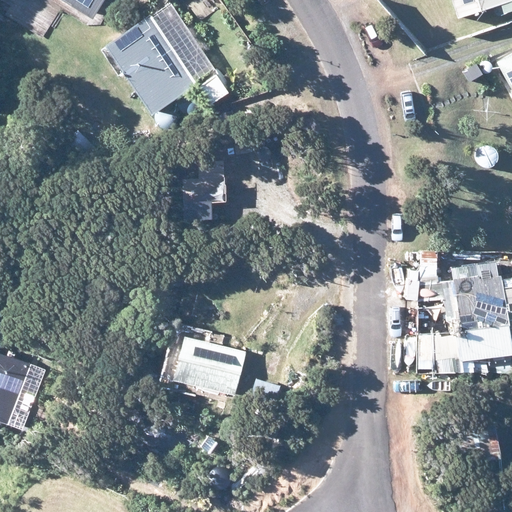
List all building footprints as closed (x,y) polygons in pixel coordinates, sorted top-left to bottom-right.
[(105,0),(67,0),(95,17),(105,0)] [(455,0),(461,15),(511,0),(455,0)] [(152,14),(110,42),(156,111),(198,83),(152,14)] [(511,51),(498,59),(511,83),(511,51)] [(462,70),(468,82),(483,73),(477,62),(462,70)] [(194,89),(156,113),(167,130),(205,106),(194,89)] [(246,143),(249,168),(263,167),(260,142),(246,143)] [(501,144),(480,142),(478,165),(499,167),(501,144)] [(258,226),(258,213),(239,213),(239,227),(258,226)] [(463,359),(511,351),(511,274),(500,275),(499,258),(423,262),(425,300),(449,298),(450,319),(455,320),(456,333),(419,335),(422,373),(464,371),(463,359)] [(234,393),(245,349),(182,333),(171,378),(234,393)] [(0,418),(7,421),(30,361),(0,349),(0,418)] [(263,394),(275,397),(279,383),(267,380),(263,394)] [(501,457),(497,423),(456,428),(460,457),(484,454),(485,459),(501,457)] [(233,511),(229,498),(210,504),(212,511),(233,511)]
